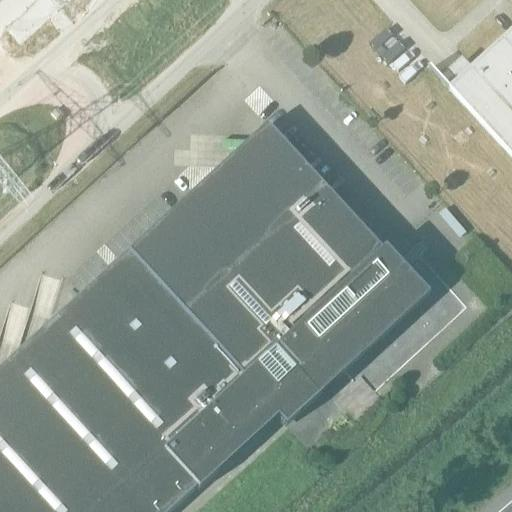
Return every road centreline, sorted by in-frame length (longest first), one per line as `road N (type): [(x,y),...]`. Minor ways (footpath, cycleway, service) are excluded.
road 1 (tertiary): [(106,139),(259,0)]
road 2 (tertiary): [(0,237),(106,139)]
road 3 (unknown): [(394,0),(423,34),(444,39),(502,0)]
